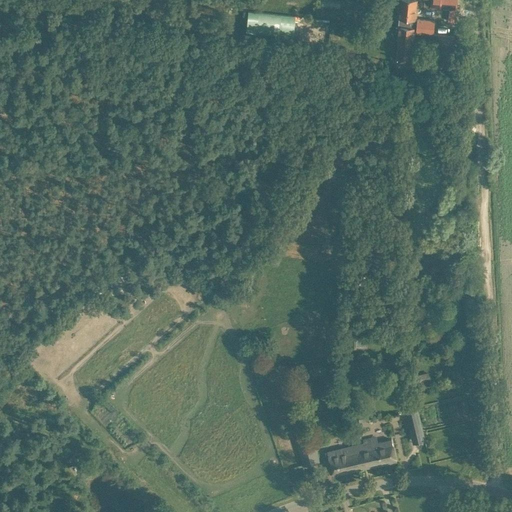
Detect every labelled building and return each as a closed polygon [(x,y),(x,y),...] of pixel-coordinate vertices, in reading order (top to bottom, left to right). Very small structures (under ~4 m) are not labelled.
[(400,0),(399,17),(415,19),(416,0),(400,0)] [(417,18),(416,32),(434,34),(435,20),(417,18)] [(399,26),(396,58),(401,58),(411,59),(414,32),(414,27),(405,26),(399,26)] [(439,40),(438,40),(436,61),(451,62),(453,42),(452,41),(453,35),(440,34),(439,40)] [(104,279),(108,288),(112,295),(123,289),(119,282),(122,280),(118,272),(135,258),(132,254),(110,272),(113,275),(104,279)] [(372,284),(392,287),(394,276),(373,273),(372,284)] [(378,340),(387,340),(387,331),(378,331),(378,340)] [(416,375),(418,384),(431,381),(429,372),(416,375)] [(406,411),(407,418),(410,417),(413,430),(422,428),(418,408),(406,411)] [(357,411),(360,421),(370,419),(367,409),(357,411)] [(297,436),(302,455),(305,465),(319,461),(311,432),(297,436)] [(364,442),(359,443),(365,468),(397,460),(395,450),(392,438),(378,442),(377,436),(363,439),(364,442)] [(365,468),(359,443),(327,451),(331,465),(333,475),(365,468)] [(64,459),(69,466),(77,461),(73,454),(64,459)]
